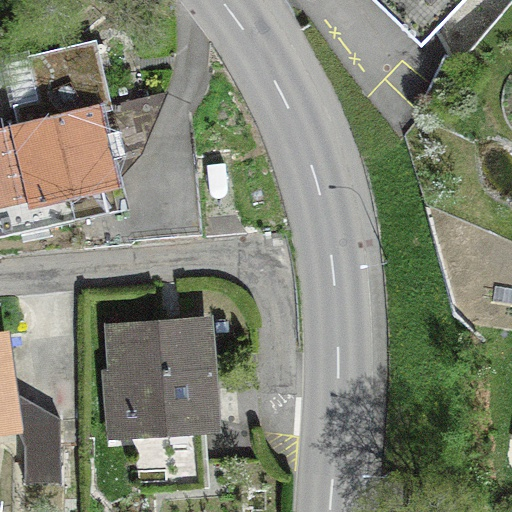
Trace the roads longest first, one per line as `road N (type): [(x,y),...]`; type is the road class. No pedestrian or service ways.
road 1 (residential): [(0,275),(332,252)]
road 2 (tertiary): [(332,252),(296,124),(221,0)]
road 3 (tertiary): [(331,511),(338,376),(332,252)]
